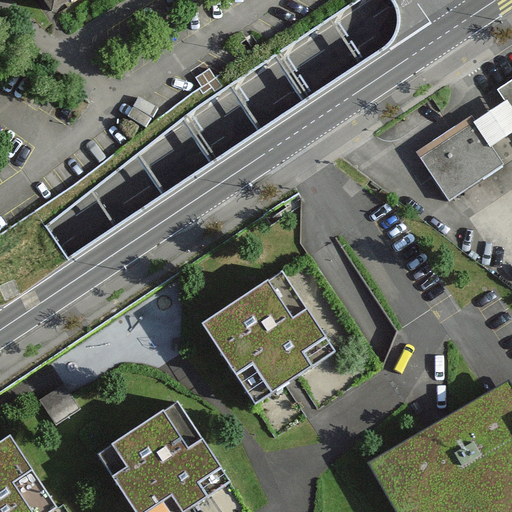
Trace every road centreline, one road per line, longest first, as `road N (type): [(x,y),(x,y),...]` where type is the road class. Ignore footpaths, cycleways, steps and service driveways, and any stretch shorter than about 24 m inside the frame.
road 1 (motorway): [(0,346),(511,6)]
road 2 (primary): [(0,329),(495,0)]
road 3 (motorway): [(422,0),(0,285)]
